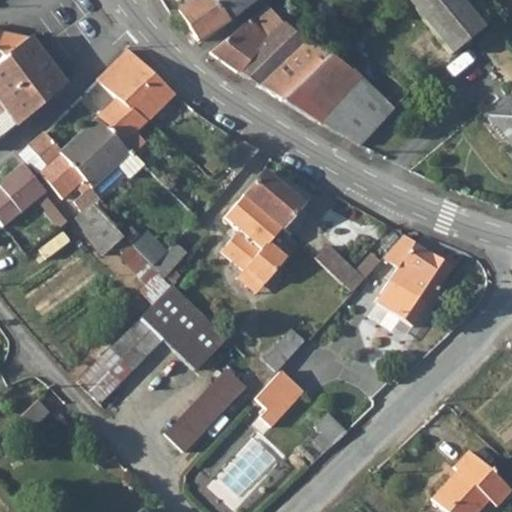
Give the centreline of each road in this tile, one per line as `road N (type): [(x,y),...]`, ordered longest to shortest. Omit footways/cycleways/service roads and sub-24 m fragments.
road 1 (tertiary): [(192,64),(392,189),(445,217),(511,236)]
road 2 (residential): [(296,511),(511,294)]
road 3 (residential): [(0,318),(181,511)]
road 4 (residential): [(140,16),(0,156)]
